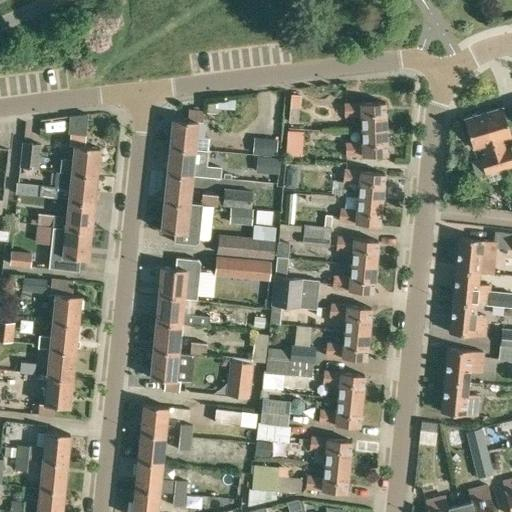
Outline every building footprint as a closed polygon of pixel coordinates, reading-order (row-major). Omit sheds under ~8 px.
[(463,88),(469,111),(496,104),(490,81),(463,88)] [(344,91),(328,91),(328,106),(344,106),(345,116),(360,115),(361,128),(385,127),(384,101),(360,102),(345,103),(344,91)] [(504,148),(502,139),(511,136),(502,106),(483,111),(500,169),(511,165),(511,152),(510,146),(504,148)] [(202,121),(203,111),(188,109),(187,119),(172,118),(169,145),(194,148),(197,121),(202,121)] [(485,174),(500,169),(483,111),(464,117),(473,147),(481,145),(484,154),(479,155),(485,174)] [(361,142),(345,142),(345,155),(362,154),(386,153),(385,127),(361,128),(361,142)] [(293,130),(291,155),(309,157),(310,131),(293,130)] [(96,175),(99,147),(84,145),(85,135),(70,134),(69,144),(73,145),(72,159),(60,158),(59,171),(96,175)] [(276,157),(278,139),(253,136),(252,154),(276,157)] [(38,169),(41,144),(22,142),(19,167),(38,169)] [(192,175),(194,148),(169,145),(166,172),(192,175)] [(266,172),(277,173),(279,157),(268,156),(266,172)] [(205,166),(204,177),(219,179),(221,167),(205,166)] [(382,198),(384,172),(344,168),(342,181),(358,183),(357,196),(382,198)] [(93,202),(96,175),(59,171),(57,185),(48,184),(48,186),(39,185),(38,196),(68,198),(68,200),(93,202)] [(189,202),(192,175),(166,172),(164,200),(189,203),(189,202)] [(16,194),(38,196),(39,185),(17,183),(16,194)] [(253,190),(224,188),(222,205),(251,208),(253,190)] [(293,222),(294,208),(296,208),(296,203),(294,203),(295,193),(286,192),(283,222),(293,222)] [(202,193),(201,202),(217,204),(217,195),(202,193)] [(333,203),(334,194),(310,193),(310,201),(333,203)] [(379,224),(382,198),(357,196),(356,209),(340,207),(338,220),(379,224)] [(90,230),(93,202),(68,200),(65,227),(90,230)] [(201,203),(189,202),(189,203),(164,200),(161,228),(174,230),(173,242),(195,244),(199,241),(202,205),(216,206),(217,204),(201,203)] [(256,209),(255,224),(271,225),(272,215),(272,210),(256,209)] [(51,225),(53,214),(37,213),(36,223),(51,225)] [(329,247),(332,215),(325,214),(324,226),(304,224),(302,244),(329,247)] [(90,230),(65,227),(65,228),(53,226),(49,267),(79,270),(80,257),(87,258),(90,230)] [(0,238),(8,240),(9,230),(0,228),(0,238)] [(272,260),(274,238),(217,233),(215,254),(272,260)] [(375,266),(377,240),(337,236),(336,249),(352,250),(351,263),(375,266)] [(459,236),(455,269),(479,271),(491,273),(492,260),(493,246),(494,240),(493,240),(459,236)] [(31,266),(32,251),(11,250),(10,264),(31,266)] [(269,280),(271,260),(215,255),(213,275),(269,280)] [(197,299),(201,262),(197,258),(175,256),(174,268),(161,266),(158,294),(183,297),(183,298),(197,299)] [(372,292),(375,266),(351,263),(350,276),(333,275),(332,288),(372,292)] [(478,283),(479,271),(455,269),(452,300),(476,302),(488,303),(488,305),(511,307),(511,303),(511,291),(489,289),(489,285),(478,283)] [(272,290),(301,293),(302,278),(273,274),(272,290)] [(46,292),(47,278),(22,275),(21,290),(46,292)] [(52,321),(76,323),(79,295),(72,294),(73,280),(51,278),(49,292),(54,292),(52,321)] [(301,293),(272,290),(270,304),(271,304),(300,307),(301,293)] [(181,312),(183,298),(183,297),(158,294),(155,322),(180,324),(208,327),(209,315),(181,312)] [(475,315),(476,302),(452,300),(449,332),(484,336),(487,316),(475,315)] [(368,333),(371,307),(330,303),(329,316),(345,317),(344,330),(368,333)] [(254,314),(252,328),(264,330),(266,316),(254,314)] [(0,339),(12,341),(14,322),(0,320),(0,339)] [(73,351),(76,323),(52,321),(50,334),(38,333),(37,347),(49,348),(73,351)] [(178,352),(180,324),(155,322),(152,349),(178,352)] [(511,329),(500,328),(499,344),(511,345),(511,329)] [(366,359),(368,333),(344,330),(343,343),(326,342),(325,355),(366,359)] [(264,363),(268,333),(254,331),(251,361),(264,363)] [(205,355),(207,343),(191,341),(190,353),(205,355)] [(266,359),(289,360),(313,362),(315,346),(291,345),(291,349),(267,347),(266,359)] [(71,378),(73,351),(49,348),(46,375),(71,378)] [(444,379),(468,382),(469,371),(481,372),(483,351),(447,348),(444,379)] [(175,380),(178,352),(152,349),(150,377),(165,379),(164,389),(178,390),(179,380),(175,380)] [(249,398),(253,362),(229,359),(226,395),(249,398)] [(289,360),(266,359),(265,372),(289,374),(289,360)] [(19,370),(35,372),(36,362),(20,360),(19,370)] [(362,400),(364,374),(323,370),(322,383),(338,385),(337,398),(362,400)] [(68,405),(71,378),(46,375),(43,403),(38,402),(37,412),(52,414),(53,404),(68,405)] [(466,394),(468,382),(444,379),(440,411),(476,415),(478,395),(466,394)] [(260,423),(287,426),(290,400),(262,397),(260,423)] [(359,426),(362,400),(337,398),(336,411),(319,409),(318,422),(359,426)] [(140,432),(164,435),(167,406),(143,404),(140,432)] [(240,424),(241,410),(216,407),(214,422),(240,424)] [(437,421),(422,419),(420,428),(436,430),(437,421)] [(511,419),(500,423),(501,430),(511,427),(511,419)] [(179,436),(191,438),(192,424),(180,423),(179,436)] [(477,477),(493,473),(481,427),(465,431),(477,477)] [(66,462),(69,434),(44,431),(43,446),(17,444),(15,457),(28,458),(41,460),(66,462)] [(161,462),(164,435),(140,432),(137,460),(161,462)] [(191,438),(179,436),(178,449),(190,450),(191,438)] [(348,466),(350,440),(311,436),(309,449),(325,450),(324,464),(348,466)] [(212,456),(211,466),(231,467),(231,457),(212,456)] [(27,471),(28,458),(15,457),(14,469),(27,471)] [(63,490),(66,462),(41,460),(38,488),(63,490)] [(160,478),(161,462),(137,460),(134,488),(158,491),(173,492),(185,494),(187,480),(160,478)] [(282,471),(282,466),(254,464),(251,490),(276,491),(278,471),(282,471)] [(345,492),(348,466),(324,464),(323,478),(307,476),(306,488),(345,492)] [(511,511),(511,478),(502,481),(509,511),(511,511)] [(460,504),(461,511),(494,511),(487,485),(468,490),(471,502),(460,504)] [(61,511),(63,490),(38,488),(36,511),(61,511)] [(155,511),(158,491),(134,488),(131,511),(155,511)] [(184,506),(185,494),(173,492),(172,505),(184,506)] [(461,511),(460,504),(449,507),(446,495),(426,500),(428,511),(461,511)] [(302,508),(299,498),(287,501),(289,511),(302,508)] [(22,511),(24,501),(11,499),(9,511),(22,511)]
